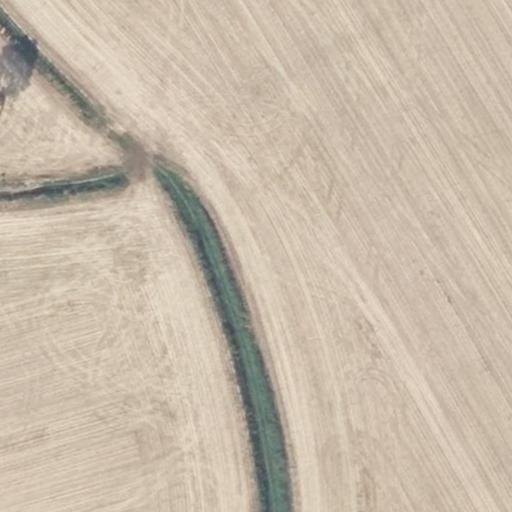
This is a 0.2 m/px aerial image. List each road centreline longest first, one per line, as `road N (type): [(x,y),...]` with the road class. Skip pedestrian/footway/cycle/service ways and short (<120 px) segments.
road 1 (track): [(261,511),(243,365),(173,189),(149,158)]
road 2 (track): [(149,158),(113,120),(38,65),(0,14)]
road 3 (track): [(149,158),(0,190)]
